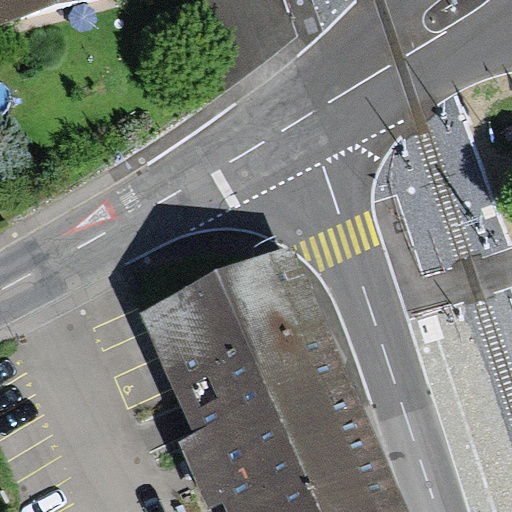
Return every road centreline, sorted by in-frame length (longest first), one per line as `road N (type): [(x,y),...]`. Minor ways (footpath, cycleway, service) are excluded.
road 1 (tertiary): [(298,122),(437,511)]
road 2 (unclassified): [(298,122),(0,294)]
road 3 (tertiary): [(485,0),(298,122)]
road 4 (residential): [(260,0),(298,122)]
